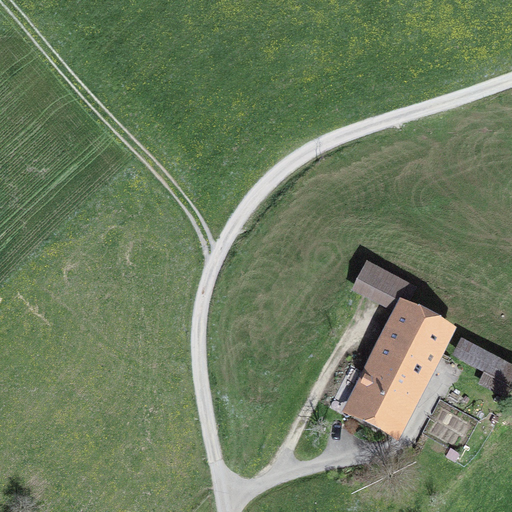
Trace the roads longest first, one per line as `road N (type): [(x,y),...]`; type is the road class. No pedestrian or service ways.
road 1 (unclassified): [(511,84),(305,158),(237,224),(212,268),(197,356),(226,511)]
road 2 (track): [(212,268),(200,223),(181,197),(5,0)]
road 3 (track): [(362,448),(224,499)]
